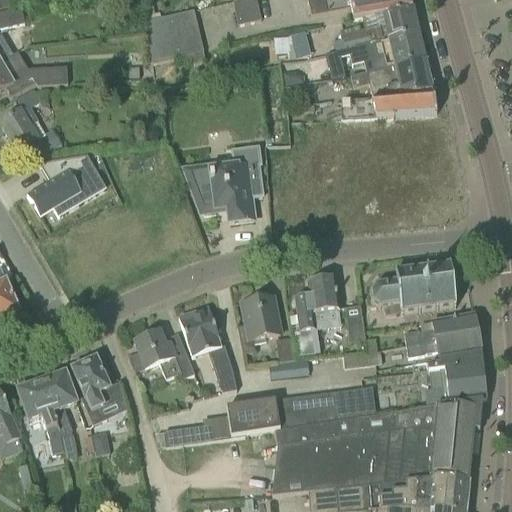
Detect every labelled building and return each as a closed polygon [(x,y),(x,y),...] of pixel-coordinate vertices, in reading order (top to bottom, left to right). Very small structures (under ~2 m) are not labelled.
[(261,23),(255,0),(253,0),(232,5),(238,29),(261,23)] [(306,0),(311,19),(350,12),(353,23),(375,20),(381,18),(411,11),(408,0),(306,0)] [(354,30),(341,33),(343,42),(346,54),(347,53),(367,49),(388,44),(387,42),(417,35),(411,11),(381,18),(375,20),(377,27),(354,32),(354,30)] [(0,33),(23,28),(20,12),(0,16),(0,33)] [(194,13),(145,24),(149,38),(197,28),(194,13)] [(197,28),(149,38),(152,52),(200,41),(197,28)] [(336,56),(325,58),(331,83),(345,81),(340,61),(349,59),(351,69),(363,66),(366,76),(394,70),(423,63),(417,35),(387,42),(388,44),(367,49),(347,53),(346,54),(344,54),(336,56)] [(203,55),(200,41),(152,52),(155,66),(203,55)] [(343,42),(333,44),(336,56),(344,54),(346,54),(343,42)] [(0,65),(0,95),(5,92),(11,101),(35,86),(37,90),(65,89),(64,72),(26,73),(16,56),(0,65)] [(369,88),(371,102),(411,98),(430,94),(423,63),(394,70),(366,76),(350,80),(353,92),(369,88)] [(137,71),(127,71),(128,82),(138,81),(137,71)] [(44,139),(29,112),(40,105),(34,95),(33,94),(13,105),(19,115),(0,126),(0,128),(16,156),(24,152),(31,163),(43,156),(44,157),(59,149),(51,135),(44,139)] [(371,102),(371,104),(341,106),(342,124),(408,118),(437,120),(437,117),(436,117),(430,94),(411,98),(371,102)] [(437,120),(368,123),(373,219),(421,217),(418,169),(439,168),(437,120)] [(48,186),(26,199),(39,222),(53,213),(57,221),(59,220),(57,217),(68,211),(61,200),(73,193),(73,194),(83,188),(83,187),(93,181),(93,182),(95,181),(98,179),(86,160),(38,167),(48,186)] [(198,172),(184,174),(200,217),(203,217),(203,219),(210,218),(217,217),(216,214),(217,214),(217,213),(227,212),(227,216),(229,227),(242,225),(253,224),(250,202),(259,201),(255,170),(255,168),(245,170),(211,174),(211,170),(198,172)] [(437,312),(437,311),(455,309),(455,307),(454,307),(449,270),(450,270),(450,268),(396,275),(396,274),(394,274),(396,284),(377,287),(376,286),(374,287),(375,288),(370,294),(369,294),(369,296),(370,296),(371,303),(370,304),(371,306),(372,305),(376,310),(376,311),(379,311),(379,309),(383,308),(384,319),(402,317),(402,315),(417,313),(417,315),(420,314),(420,313),(434,311),(434,313),(437,312)] [(309,299),(294,301),(298,336),(315,334),(313,317),(338,313),(333,282),(328,283),(326,281),(320,282),(318,284),(308,286),(309,299)] [(0,323),(18,315),(5,285),(0,286),(0,323)] [(254,356),(251,344),(279,338),(272,302),(241,308),(246,329),(236,331),(242,358),(254,356)] [(362,357),(367,357),(361,314),(360,309),(345,312),(349,347),(360,345),(362,357)] [(221,353),(216,337),(219,332),(217,325),(211,323),(208,312),(178,321),(188,353),(206,347),(209,356),(221,353)] [(406,350),(476,337),(473,318),(431,326),(432,333),(419,336),(418,335),(403,337),(406,350)] [(145,374),(156,369),(158,368),(165,384),(179,378),(182,384),(194,379),(185,357),(173,361),(168,349),(169,349),(168,348),(164,350),(159,337),(159,336),(133,346),(134,347),(145,373),(145,374)] [(437,354),(439,363),(480,355),(476,337),(406,350),(407,361),(423,358),(423,357),(437,354)] [(276,344),(279,367),(293,365),(291,342),(276,344)] [(428,375),(482,368),(480,356),(480,355),(439,363),(440,368),(427,370),(428,375)] [(367,357),(362,357),(342,360),(344,372),(380,366),(379,356),(367,357)] [(107,420),(94,391),(106,386),(95,362),(91,364),(91,362),(87,363),(85,363),(82,366),(82,368),(71,373),(81,397),(78,398),(86,417),(90,427),(107,420)] [(306,365),(268,369),(270,382),(307,378),(306,365)] [(426,410),(441,407),(442,407),(482,403),(486,402),(482,368),(428,375),(430,393),(424,394),(426,410)] [(236,395),(231,370),(218,372),(223,398),(236,395)] [(40,385),(59,436),(65,433),(66,437),(71,435),(62,411),(75,407),(64,377),(61,378),(60,376),(51,379),(52,381),(40,385)] [(40,385),(28,390),(28,387),(23,389),(19,390),(19,393),(16,394),(27,425),(40,420),(48,443),(52,459),(63,457),(59,440),(58,436),(59,436),(40,385)] [(165,451),(275,436),(375,419),(373,408),(371,391),(265,405),(266,411),(251,413),(246,409),(242,414),(226,417),(228,426),(163,435),(165,451)] [(0,451),(0,452),(21,443),(0,394),(0,451)] [(479,417),(479,406),(481,406),(482,403),(442,407),(441,407),(426,410),(394,415),(375,419),(275,436),(277,451),(358,437),(396,433),(469,433),(469,432),(477,433),(478,421),(479,421),(479,417)] [(464,484),(469,433),(396,433),(358,437),(277,451),(271,499),(308,495),(336,493),(352,490),(352,489),(431,481),(464,484)] [(85,438),(86,455),(104,454),(103,437),(85,438)] [(309,511),(404,511),(412,511),(418,511),(465,511),(468,484),(464,484),(431,481),(352,489),(352,490),(336,493),(308,495),(309,511)]
